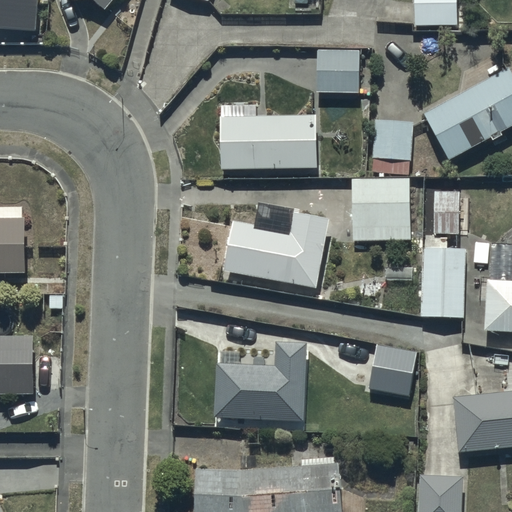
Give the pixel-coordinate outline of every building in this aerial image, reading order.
[(0,0),(0,26),(40,30),(41,0),(0,0)] [(95,0),(108,10),(116,0),(95,0)] [(458,0),(416,0),(417,24),(459,23),(458,0)] [(363,49),(320,49),(319,91),(362,91),(363,49)] [(511,127),(511,67),(511,66),(428,114),(454,159),(494,135),(496,139),(507,133),(505,131),(511,127)] [(259,105),(224,105),(224,168),(320,167),(320,114),(259,114),(259,105)] [(416,121),(377,118),(373,173),(411,175),(412,159),(413,159),(416,121)] [(412,178),(355,178),(355,239),(412,239),(412,178)] [(461,190),(437,190),(436,232),(461,232),(461,190)] [(227,270),(279,280),(277,290),(301,295),(303,284),(320,288),(333,217),(296,210),(292,230),(236,219),(227,270)] [(28,217),(0,217),(0,272),(29,272),(28,217)] [(449,234),(426,234),(424,315),(466,316),(468,247),(449,247),(449,234)] [(511,262),(497,262),(496,277),(489,277),(487,328),(511,329),(511,262)] [(0,392),(36,393),(35,335),(0,335),(0,392)] [(223,351),(223,362),(220,362),(217,415),(306,419),(309,342),(278,341),(277,364),(242,363),(243,351),(223,351)] [(380,344),(379,348),(372,388),(410,395),(418,351),(380,344)] [(511,388),(455,395),(462,451),(511,445),(511,388)] [(244,470),(199,468),(197,511),(344,511),(340,462),(244,470)] [(463,511),(465,476),(424,474),(422,511),(463,511)]
